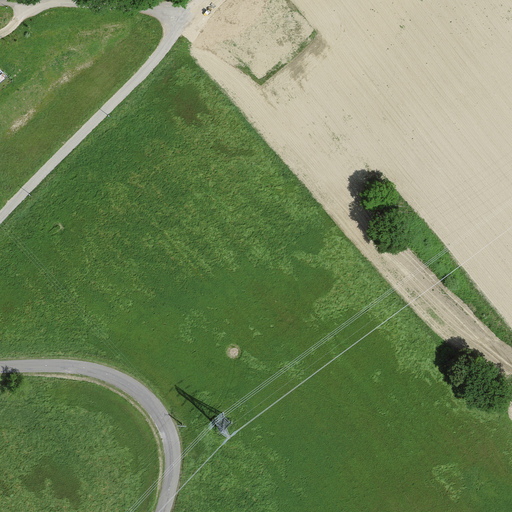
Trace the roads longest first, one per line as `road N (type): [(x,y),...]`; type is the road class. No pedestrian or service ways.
road 1 (tertiary): [(164,511),(175,453),(166,421),(148,398),(101,371),(0,367)]
road 2 (residential): [(0,216),(147,67),(183,19)]
road 3 (residential): [(18,0),(159,9),(183,19)]
